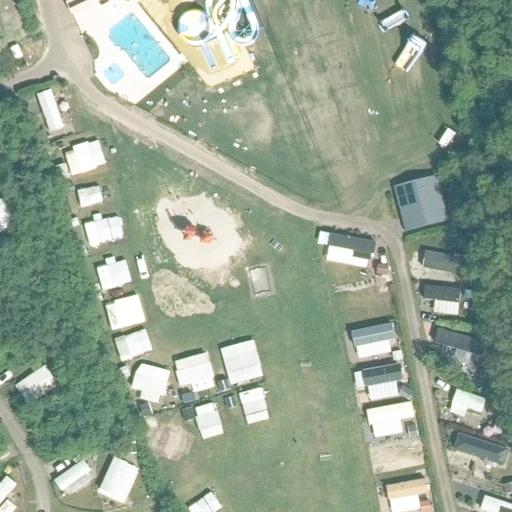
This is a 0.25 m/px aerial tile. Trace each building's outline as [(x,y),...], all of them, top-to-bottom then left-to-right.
[(64,0),(71,13),(99,0),(64,0)] [(266,45),(289,39),(281,9),(257,15),(266,45)] [(269,53),(279,80),(300,72),(290,45),(269,53)] [(114,66),(100,72),(105,87),(120,81),(114,66)] [(283,91),(294,112),(314,102),(304,81),(283,91)] [(32,92),(47,133),(60,128),(46,87),(32,92)] [(417,95),(421,122),(446,118),(441,91),(417,95)] [(295,115),(302,141),(328,133),(321,108),(295,115)] [(363,144),(353,147),(359,171),(393,163),(385,132),(361,138),(363,144)] [(69,175),(93,167),(85,142),(61,150),(69,175)] [(325,170),(338,166),(331,143),(319,146),(324,160),(323,160),(325,170)] [(278,165),(280,186),(288,185),(286,164),(278,165)] [(288,165),(289,185),(301,184),(300,165),(288,165)] [(328,179),(337,203),(356,196),(347,172),(328,179)] [(436,178),(391,189),(404,234),(448,221),(436,178)] [(71,183),(80,211),(90,208),(82,180),(71,183)] [(83,219),(89,244),(100,241),(94,216),(83,219)] [(366,267),(371,241),(327,231),(321,258),(366,267)] [(205,240),(192,240),(193,270),(223,269),(222,257),(205,258),(205,240)] [(454,270),(455,255),(420,252),(419,267),(454,270)] [(250,290),(265,289),(264,269),(249,270),(250,290)] [(419,303),(430,304),(429,311),(455,314),(459,288),(421,283),(419,303)] [(343,307),(375,303),(373,285),(341,288),(343,307)] [(117,343),(126,341),(128,348),(140,345),(132,314),(111,320),(117,343)] [(350,324),(351,345),(391,344),(390,322),(350,324)] [(131,353),(119,358),(128,376),(139,371),(131,353)] [(363,385),(400,379),(397,360),(359,366),(363,385)] [(22,398),(53,381),(42,361),(11,377),(22,398)] [(206,370),(185,374),(188,388),(209,383),(206,370)] [(445,402),(477,413),(483,397),(451,385),(445,402)] [(234,422),(256,413),(246,387),(224,396),(234,422)] [(209,398),(190,403),(197,431),(216,426),(209,398)] [(365,406),(368,423),(401,417),(398,400),(365,406)] [(411,465),(409,435),(378,437),(380,467),(411,465)] [(482,455),(498,456),(499,442),(483,442),(482,455)] [(369,470),(379,469),(377,444),(366,445),(369,470)] [(110,497),(127,460),(109,452),(93,489),(110,497)] [(48,473),(59,490),(90,471),(79,454),(48,473)] [(0,471),(0,497),(14,481),(1,470),(0,471)] [(375,493),(423,490),(422,476),(374,479),(375,493)] [(209,511),(204,493),(182,499),(185,511),(209,511)] [(425,495),(414,496),(415,511),(426,510),(425,495)] [(506,511),(506,495),(473,496),(474,511),(506,511)]
